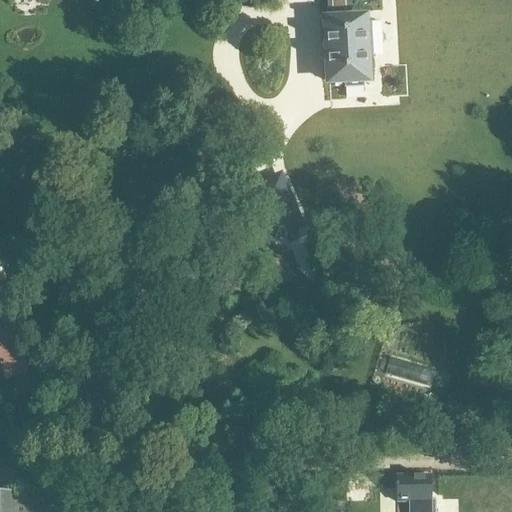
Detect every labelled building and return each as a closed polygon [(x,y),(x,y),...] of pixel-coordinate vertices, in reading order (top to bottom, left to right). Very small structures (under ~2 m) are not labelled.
[(327,0),(328,22),(328,23),(326,22),(330,84),(345,83),(346,89),(364,88),(364,84),(363,82),(368,82),(367,58),(373,58),(371,24),(365,24),(365,20),(352,21),(351,0),(327,0)] [(283,172),(250,185),(274,242),(306,228),(283,172)] [(0,359),(6,381),(29,375),(3,276),(0,277),(0,359)] [(398,486),(396,486),(396,489),(399,489),(399,500),(398,500),(398,503),(410,503),(410,511),(435,511),(436,502),(437,502),(437,501),(431,501),(431,477),(397,477),(398,486)] [(0,511),(36,511),(35,493),(0,494),(0,511)]
